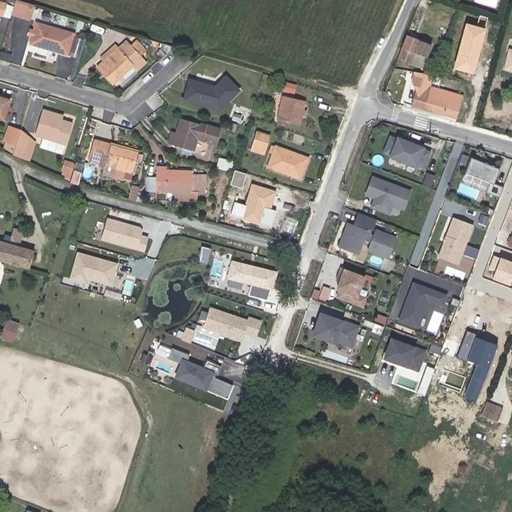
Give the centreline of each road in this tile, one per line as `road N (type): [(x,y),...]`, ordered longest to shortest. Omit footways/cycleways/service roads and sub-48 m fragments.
road 1 (residential): [(311,256),(190,229),(0,153)]
road 2 (residential): [(227,511),(311,256)]
road 3 (residential): [(0,71),(130,105),(183,60)]
road 4 (residential): [(311,256),(369,111)]
road 5 (residential): [(511,152),(369,111)]
